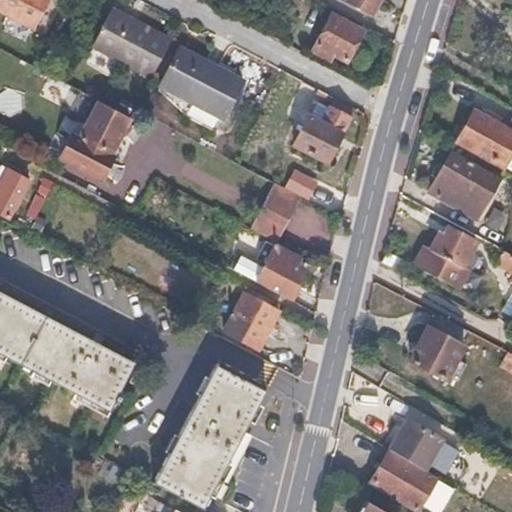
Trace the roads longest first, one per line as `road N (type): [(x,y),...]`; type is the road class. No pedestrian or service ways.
road 1 (tertiary): [(299,511),(393,111)]
road 2 (residential): [(178,0),(393,111)]
road 3 (unknown): [(511,356),(351,285)]
